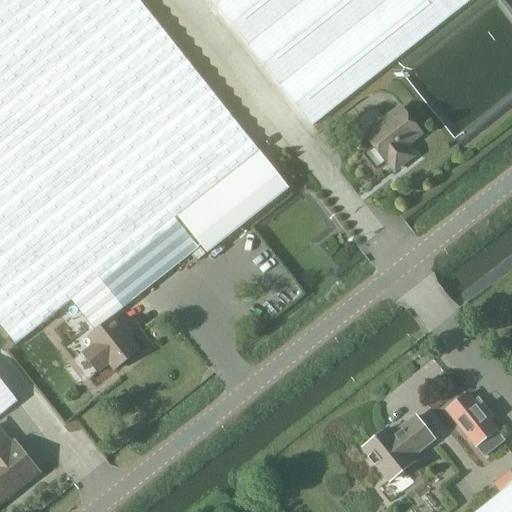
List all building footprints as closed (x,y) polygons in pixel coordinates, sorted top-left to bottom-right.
[(258,150),(139,0),(0,0),(0,324),(16,344),(72,300),(97,331),(114,317),(113,315),(198,248),(198,247),(201,244),(206,251),(287,187),(258,150)] [(208,0),(307,126),(466,0),(208,0)] [(400,148),(417,135),(397,109),(362,136),(382,162),(383,161),(391,171),(408,157),(400,148)] [(114,317),(97,331),(89,338),(94,345),(83,353),(98,372),(109,364),(114,370),(140,349),(114,317)] [(0,416),(18,402),(0,379),(0,416)] [(468,394),(446,411),(475,448),(497,431),(468,394)] [(393,434),(387,427),(363,447),(369,454),(369,457),(373,463),(376,463),(389,480),(414,460),(410,456),(433,438),(415,415),(393,434)] [(0,503),(37,474),(14,445),(11,447),(0,432),(0,503)] [(511,511),(511,482),(474,511),(511,511)]
